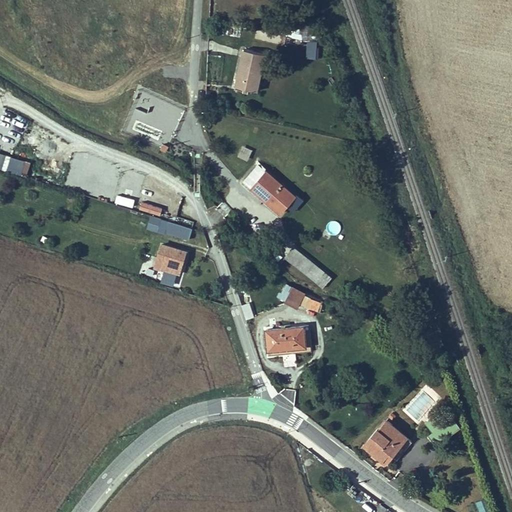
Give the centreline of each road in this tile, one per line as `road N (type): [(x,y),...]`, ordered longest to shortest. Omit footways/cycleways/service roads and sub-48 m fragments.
road 1 (tertiary): [(264,409),(207,407),(172,419),(125,456),(79,511)]
road 2 (residential): [(197,202),(264,409)]
road 3 (tertiary): [(419,511),(311,432),(264,409)]
road 4 (residential): [(197,153),(197,0)]
